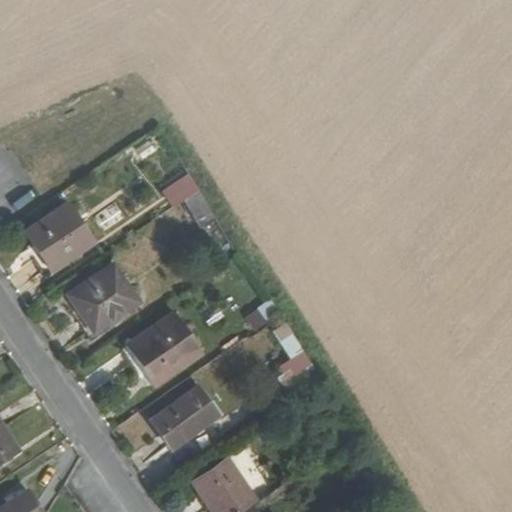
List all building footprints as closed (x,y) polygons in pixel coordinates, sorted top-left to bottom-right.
[(198,191),(188,174),(162,192),(173,208),(183,201),(198,191)] [(198,191),(183,201),(199,229),(215,220),(198,191)] [(92,243),(66,204),(24,233),(50,272),(92,243)] [(138,303),(112,264),(66,295),(93,334),(138,303)] [(257,311),(265,322),(278,314),(269,302),(257,311)] [(245,318),(253,330),(265,322),(257,311),(245,318)] [(201,353),(173,313),(125,347),(152,386),(201,353)] [(278,367),(297,395),(320,379),(284,324),(272,331),(290,359),(278,367)] [(170,450),(218,416),(197,386),(148,421),(170,450)] [(0,461),(18,450),(0,423),(0,461)] [(210,511),(236,511),(254,500),(226,459),(191,483),(210,511)] [(0,511),(41,511),(27,491),(0,509),(0,511)]
